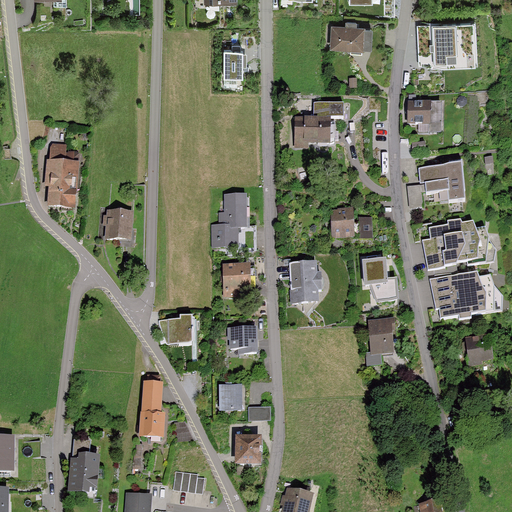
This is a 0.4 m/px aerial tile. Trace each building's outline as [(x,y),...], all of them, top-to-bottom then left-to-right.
[(471,24),(419,27),(421,65),(473,63),(471,24)] [(330,46),(367,47),(368,26),(331,25),(330,46)] [(242,51),(225,51),(225,78),(242,78),(242,51)] [(440,102),(408,101),(407,122),(439,123),(440,102)] [(313,117),(340,117),(340,102),(313,102),(313,117)] [(329,144),(328,124),(295,124),(295,145),(329,144)] [(423,150),(423,141),(411,142),(412,150),(423,150)] [(51,148),(50,160),(73,162),(74,153),(66,152),(67,145),(53,145),(51,148)] [(12,157),(11,147),(4,148),(5,158),(12,157)] [(47,207),(75,209),(77,193),(78,193),(80,162),(73,162),(50,160),(47,160),(44,188),(49,188),(47,207)] [(461,167),(418,170),(419,186),(426,185),(426,195),(448,194),(448,204),(463,203),(461,167)] [(419,183),(410,184),(411,206),(424,205),(424,191),(419,191),(419,183)] [(244,225),(244,194),(225,194),(225,214),(219,214),(220,226),(211,226),(212,247),(235,246),(235,226),(244,225)] [(105,240),(132,242),(134,212),(107,210),(107,216),(104,216),(103,227),(106,227),(105,240)] [(330,240),(351,238),(349,212),(327,214),(330,240)] [(351,238),(370,239),(369,217),(351,217),(351,238)] [(448,225),(430,227),(431,238),(424,240),(427,270),(453,266),(455,266),(458,262),(467,261),(467,266),(492,263),(497,250),(489,239),(485,227),(476,228),(473,221),(461,222),(461,219),(448,220),(448,225)] [(387,284),(384,260),(363,262),(366,286),(387,284)] [(289,264),(291,304),(316,303),(314,263),(289,264)] [(248,290),(247,265),(224,265),(225,291),(248,290)] [(455,279),(431,283),(436,312),(439,311),(441,321),(459,318),(460,323),(471,321),(471,316),(501,312),(504,299),(498,291),(495,291),(490,278),(479,280),(477,275),(455,279)] [(181,321),(159,321),(159,323),(168,346),(183,345),(183,372),(197,372),(197,321),(195,321),(195,318),(193,318),(193,316),(181,317),(181,321)] [(391,350),(388,320),(369,321),(372,351),(391,350)] [(229,352),(254,353),(254,328),(229,328),(229,352)] [(467,339),(470,363),(491,359),(488,335),(467,339)] [(147,382),(144,382),(142,413),(141,413),(139,438),(164,440),(166,415),(162,415),(164,384),(160,383),(161,376),(148,376),(147,382)] [(220,412),(243,412),(243,386),(219,386),(220,412)] [(249,422),(271,421),(271,408),(249,408),(249,422)] [(185,422),(174,423),(176,443),(195,441),(185,422)] [(15,443),(15,437),(0,436),(0,472),(14,473),(15,458),(41,458),(41,443),(15,443)] [(262,466),(263,437),(236,436),(235,465),(262,466)] [(90,456),(91,441),(74,440),(73,456),(79,456),(79,455),(90,456)] [(71,459),(68,492),(90,494),(91,490),(98,490),(101,457),(90,456),(79,455),(79,456),(79,459),(71,459)] [(176,472),(173,491),(203,495),(205,479),(198,478),(199,475),(176,472)] [(0,511),(9,511),(9,489),(0,488),(0,511)] [(43,509),(43,493),(21,493),(21,509),(43,509)] [(284,511),(304,511),(307,496),(287,493),(284,511)] [(151,511),(153,495),(126,494),(125,511),(151,511)] [(439,511),(437,501),(420,505),(421,511),(439,511)]
